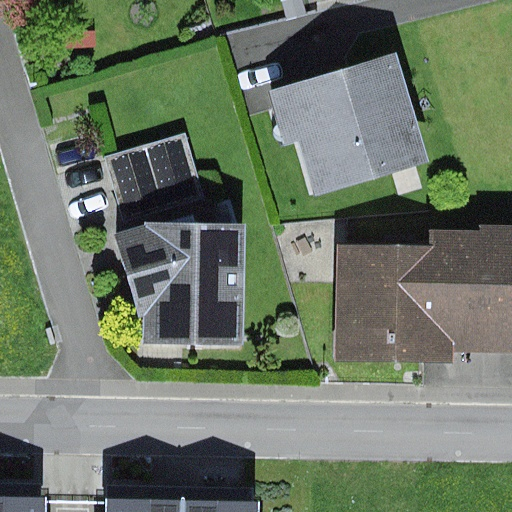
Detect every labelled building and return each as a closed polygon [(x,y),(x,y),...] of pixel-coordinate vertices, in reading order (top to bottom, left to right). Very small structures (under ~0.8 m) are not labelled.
[(390,74),(279,105),(289,139),(304,135),(318,186),(414,159),(390,74)] [(183,134),(110,159),(134,231),(113,238),(138,312),(163,317),(167,342),(248,345),(252,226),(214,225),(183,134)] [(442,261),(354,257),(349,350),(441,355),(443,331),(511,334),(511,246),(443,243),(442,261)] [(50,511),(50,499),(0,498),(0,511),(50,511)] [(264,511),(265,503),(115,501),(115,511),(264,511)]
